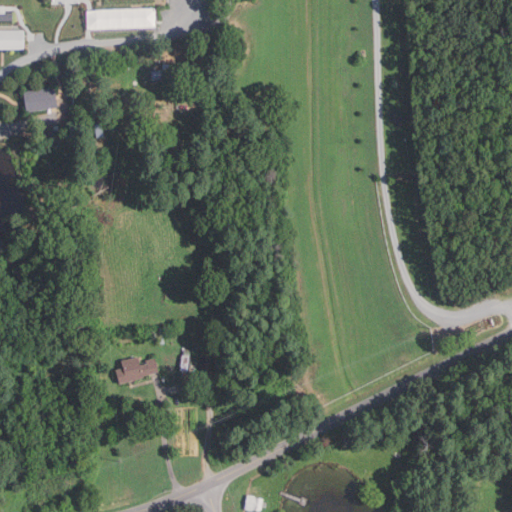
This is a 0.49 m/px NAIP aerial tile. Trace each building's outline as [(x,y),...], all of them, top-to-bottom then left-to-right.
[(156,8),(157,26),(102,28),(101,11),(156,8)] [(13,21),(0,21),(0,13),(13,13),(13,21)] [(24,49),(0,49),(0,30),(24,30),(24,49)] [(153,81),(152,71),(195,68),(195,77),(153,81)] [(54,87),(58,107),(27,113),(23,93),(54,87)] [(104,137),(96,138),(95,125),(103,124),(104,137)] [(49,137),(49,130),(54,130),(54,126),(60,126),(60,136),(49,137)] [(158,346),(154,329),(162,327),(166,344),(158,346)] [(213,375),(198,373),(202,342),(208,343),(208,348),(216,349),(213,375)] [(189,370),(181,370),(182,354),(190,355),(189,370)] [(120,383),(116,369),(124,367),(122,360),(138,356),(141,364),(147,362),(146,360),(155,357),(159,370),(145,374),(145,376),(120,383)] [(260,511),(252,510),(252,511),(244,510),(247,495),(254,496),(254,497),(263,499),(262,502),(266,503),(266,508),(261,507),(260,511)]
